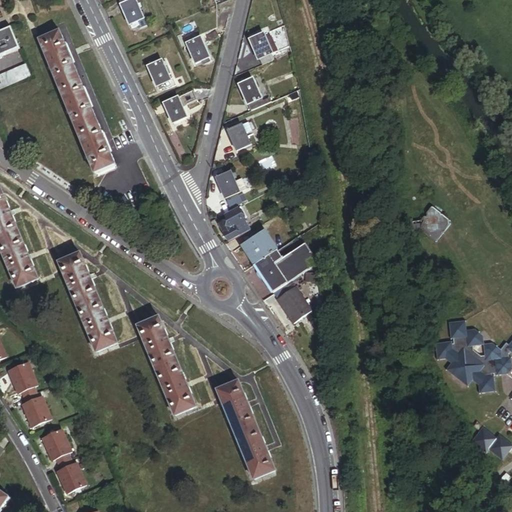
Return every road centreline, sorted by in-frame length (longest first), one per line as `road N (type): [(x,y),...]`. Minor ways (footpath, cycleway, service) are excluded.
road 1 (residential): [(0,158),(185,284),(204,287)]
road 2 (tertiary): [(233,301),(302,394),(321,446),(326,511)]
road 3 (tertiary): [(87,0),(180,194)]
road 4 (residential): [(243,0),(201,175),(180,194)]
